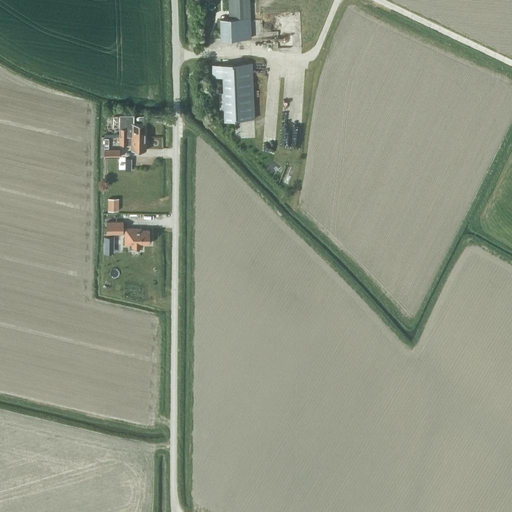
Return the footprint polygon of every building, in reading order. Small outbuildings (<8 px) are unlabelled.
[(228,0),(229,18),(219,19),(220,39),(251,38),(249,0),(228,0)] [(220,76),(223,119),(253,118),(250,62),(210,64),(210,76),(220,76)] [(118,128),(118,137),(145,137),(145,123),(131,123),(131,132),(127,132),(127,128),(118,128)] [(145,137),(118,137),(118,145),(131,145),(131,151),(145,151),(145,137)] [(103,158),(119,158),(119,149),(104,149),(103,158)] [(289,183),(296,168),(289,165),(283,181),(289,183)] [(118,211),(118,198),(108,198),(107,211),(118,211)] [(137,228),(125,227),(122,227),(122,221),(106,221),(106,233),(122,233),(122,232),(125,232),(125,244),(131,244),(131,247),(140,247),(140,242),(149,242),(149,230),(137,229),(137,228)] [(104,253),(112,253),(112,237),(104,237),(104,253)]
